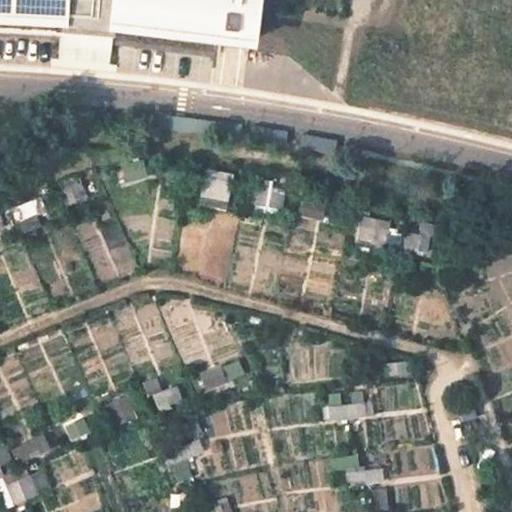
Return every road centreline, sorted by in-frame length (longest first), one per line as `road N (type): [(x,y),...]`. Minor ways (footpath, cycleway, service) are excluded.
road 1 (track): [(511,490),(468,375),(428,356),(156,285),(0,345)]
road 2 (track): [(463,511),(436,405),(442,362)]
